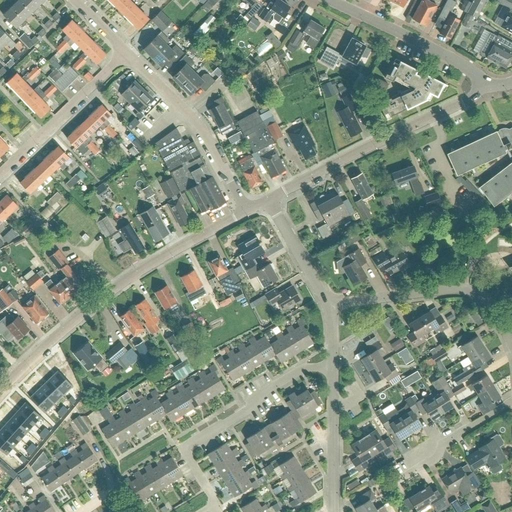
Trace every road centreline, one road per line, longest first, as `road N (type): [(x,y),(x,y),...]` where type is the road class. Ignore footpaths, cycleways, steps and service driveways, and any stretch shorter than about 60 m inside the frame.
road 1 (tertiary): [(0,388),(132,274),(246,210)]
road 2 (tertiary): [(267,199),(484,84)]
road 3 (residential): [(215,502),(182,448),(301,369),(332,367)]
road 4 (residential): [(511,343),(467,288),(328,304)]
road 5 (residential): [(246,210),(200,127),(126,52)]
road 6 (tertiary): [(484,84),(455,60),(331,0)]
road 7 (residential): [(0,173),(126,52)]
road 8 (residential): [(333,511),(332,367)]
road 9 (residential): [(392,483),(511,403)]
road 10 (residential): [(328,304),(267,199)]
